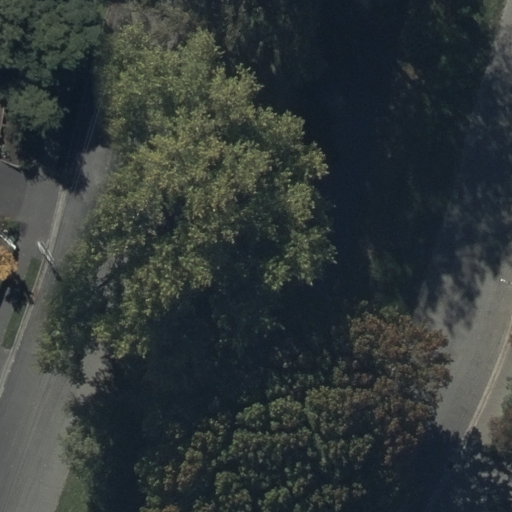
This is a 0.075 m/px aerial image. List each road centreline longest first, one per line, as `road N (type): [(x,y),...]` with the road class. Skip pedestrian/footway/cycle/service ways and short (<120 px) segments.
road 1 (unclassified): [(178,0),(9,511)]
road 2 (unclassified): [(511,143),(457,332),(377,511)]
